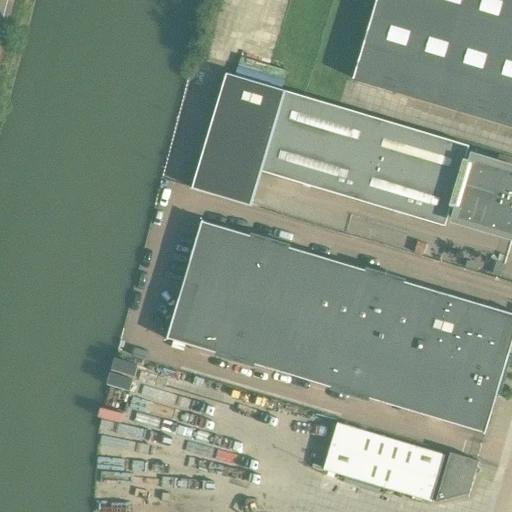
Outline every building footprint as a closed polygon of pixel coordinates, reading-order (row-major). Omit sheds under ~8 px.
[(511,0),(376,0),(353,79),(511,126),(511,0)] [(285,91),(226,75),(192,189),(251,206),(262,172),(445,226),(449,213),(456,215),(455,219),(511,236),(511,169),(473,158),(472,161),(465,159),(469,146),(285,91)] [(485,434),(505,365),(511,342),(511,312),(202,221),(166,340),(485,434)] [(445,455),(338,423),(324,470),(431,502),(445,455)] [(478,465),(449,456),(435,502),(438,503),(438,502),(436,501),(466,498),(466,499),(467,499),(478,465)]
